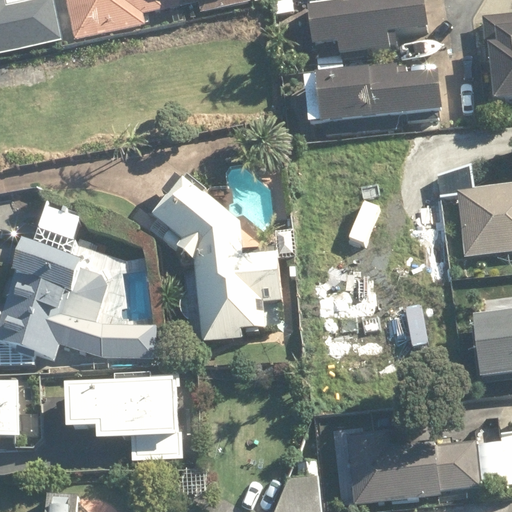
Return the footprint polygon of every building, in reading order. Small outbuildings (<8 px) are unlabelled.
[(0,0),(0,54),(64,41),(55,0),(38,0),(9,6),(8,0),(0,0)] [(142,21),(241,0),(60,0),(69,45),(144,32),(142,21)] [(422,42),(417,0),(381,0),(373,1),(374,10),(304,18),(308,58),(331,56),(333,65),(384,59),(383,47),(422,42)] [(511,20),(479,24),(488,113),(511,110),(511,20)] [(392,79),(297,88),(302,136),(435,123),(432,87),(393,90),(392,79)] [(178,189),(148,230),(191,278),(193,300),(192,300),(190,300),(189,300),(188,300),(186,301),(185,302),(183,302),(182,303),(181,304),(180,305),(179,306),(178,308),(178,309),(177,311),(177,312),(177,314),(177,315),(177,317),(177,318),(178,319),(178,321),(179,322),(180,323),(181,325),(182,326),(183,326),(184,327),(186,328),(187,328),(189,329),(190,329),(192,329),(193,329),(195,329),(196,328),(198,352),(238,349),(238,340),(265,336),(263,322),(254,323),(253,314),(279,311),(273,261),(240,265),(238,230),(178,189)] [(511,189),(456,195),(462,263),(511,258),(511,189)] [(99,323),(106,285),(102,275),(82,267),(84,258),(21,238),(10,270),(14,271),(0,332),(0,339),(55,360),(60,345),(99,359),(156,360),(155,326),(99,323)] [(511,307),(473,312),(480,375),(511,372),(511,307)] [(116,397),(115,385),(77,386),(77,398),(60,398),(61,442),(88,442),(88,454),(129,453),(129,468),(178,467),(176,395),(116,397)] [(0,389),(0,446),(16,447),(16,389),(0,389)] [(384,433),(349,436),(356,504),(443,496),(442,489),(483,486),(478,441),(385,450),(384,433)] [(511,439),(504,441),(505,448),(482,451),(487,488),(508,485),(510,495),(511,494),(511,439)] [(317,511),(314,465),(296,467),(297,486),(285,487),(274,511),(317,511)] [(73,511),(74,502),(45,501),(43,511),(73,511)]
